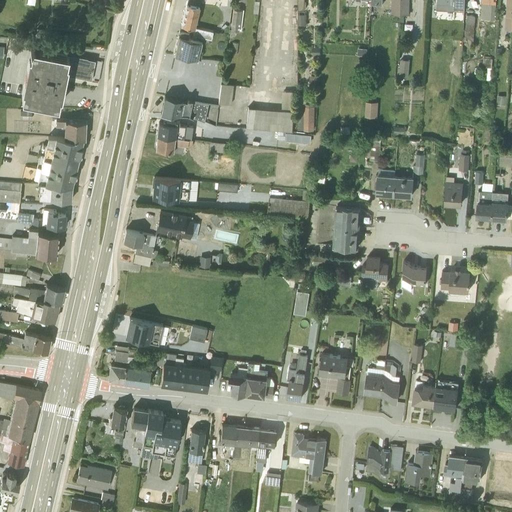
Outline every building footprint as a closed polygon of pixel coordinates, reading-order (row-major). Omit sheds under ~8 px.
[(186,0),(181,23),(181,24),(194,26),(199,5),(199,0),(186,0)] [(297,0),(298,25),(306,25),(306,14),(305,14),(305,11),(304,10),(304,9),(306,9),(306,1),(304,1),(303,0),(297,0)] [(390,0),(391,14),(409,14),(408,0),(390,0)] [(456,29),(463,30),(464,0),(437,0),(437,4),(454,6),(453,10),(457,10),(456,29)] [(481,0),(481,14),(495,14),(495,0),(481,0)] [(230,29),(228,29),(227,36),(234,36),(235,30),(240,30),(243,9),(233,8),(230,29)] [(466,15),(465,36),(474,36),(475,15),(466,15)] [(195,39),(196,35),(211,39),(213,31),(194,26),(192,38),(178,35),(174,54),(200,58),(202,49),(199,49),(201,40),(195,39)] [(91,79),(94,59),(31,46),(29,55),(28,55),(22,88),(23,88),(21,98),(57,105),(60,96),(65,74),(91,79)] [(409,76),(411,59),(401,58),(400,75),(409,76)] [(233,85),(232,85),(221,83),(218,103),(230,105),(230,104),(233,85)] [(306,103),(306,94),(297,94),(297,105),(298,105),(298,130),(313,130),(314,106),(313,106),(313,104),(306,103)] [(204,121),(208,102),(189,99),(188,101),(164,96),(160,112),(161,113),(185,114),(203,121),(204,121)] [(376,117),(377,102),(365,101),(364,116),(376,117)] [(292,131),(293,111),(293,110),(248,107),(245,128),(292,131)] [(85,120),(56,119),(56,126),(64,126),(64,137),(83,138),(85,138),(85,120)] [(156,134),(190,138),(191,126),(158,121),(156,134)] [(156,134),(155,148),(172,150),(172,151),(184,152),(185,146),(191,146),(192,139),(156,134)] [(76,163),(83,138),(64,137),(48,136),(42,161),(76,163)] [(381,138),(371,137),(371,140),(367,140),(366,157),(369,158),(369,161),(379,162),(381,138)] [(209,151),(230,153),(231,144),(210,141),(209,151)] [(469,150),(469,145),(463,145),(462,149),(460,149),(459,164),(469,165),(470,150),(469,150)] [(500,160),(511,161),(511,145),(501,145),(500,160)] [(424,154),(416,153),(415,165),(413,165),(413,172),(422,173),(424,154)] [(35,167),(33,178),(38,180),(37,183),(71,185),(76,163),(42,161),(40,168),(35,167)] [(477,212),(491,213),(493,186),(492,186),(493,178),(483,177),(483,176),(481,176),(480,176),(481,175),(483,175),(484,166),(476,166),(475,178),(482,178),(482,185),(479,185),(478,196),(477,196),(477,212)] [(395,170),(378,168),(376,193),(393,194),(395,170)] [(454,172),(447,171),(444,198),(461,199),(462,178),(454,177),(454,172)] [(395,175),(393,194),(411,195),(412,176),(395,175)] [(153,185),(152,196),(178,199),(178,198),(187,199),(189,179),(154,176),(153,177),(154,177),(154,185),(153,185)] [(0,199),(19,201),(21,182),(0,180),(0,199)] [(218,181),(218,189),(238,189),(238,181),(218,181)] [(72,185),(39,183),(38,197),(69,199),(69,200),(71,200),(72,185)] [(508,188),(493,187),(491,213),(507,214),(507,213),(511,213),(511,199),(508,199),(508,197),(507,197),(508,188)] [(309,200),(310,190),(303,189),(302,200),(269,197),(267,213),(307,217),(309,200)] [(360,207),(335,205),(332,246),(358,248),(360,207)] [(18,212),(17,222),(65,226),(66,213),(56,212),(57,209),(47,208),(47,209),(43,208),(42,218),(33,217),(33,214),(18,212)] [(159,209),(154,232),(157,233),(157,230),(190,237),(190,236),(196,237),(199,222),(193,221),(193,220),(191,219),(192,216),(186,215),(186,214),(159,208),(159,209)] [(150,255),(155,257),(157,250),(153,248),(156,235),(125,228),(123,240),(136,243),(133,261),(148,264),(150,255)] [(57,233),(58,233),(57,232),(28,229),(27,236),(11,235),(11,238),(0,237),(0,248),(55,255),(56,254),(55,253),(56,242),(57,242),(57,240),(56,240),(57,233)] [(5,250),(4,258),(14,258),(15,256),(26,256),(26,255),(38,256),(38,253),(5,250)] [(210,266),(210,255),(201,255),(200,265),(210,266)] [(314,255),(313,268),(325,268),(325,265),(338,266),(339,266),(340,257),(314,255)] [(380,263),(380,257),(367,257),(366,265),(362,265),(361,273),(366,279),(377,280),(377,281),(387,282),(388,263),(380,263)] [(403,260),(401,286),(411,286),(412,278),(426,279),(427,262),(403,260)] [(451,266),(443,266),(441,282),(449,283),(449,285),(449,288),(451,290),(459,290),(461,289),(461,286),(469,286),(470,266),(451,265),(451,266)] [(40,273),(28,269),(26,275),(38,279),(40,273)] [(21,275),(0,272),(0,281),(2,282),(2,283),(24,285),(26,276),(21,275)] [(351,276),(341,275),(340,276),(340,285),(350,286),(351,276)] [(61,301),(64,287),(46,282),(46,283),(44,290),(14,286),(13,295),(42,300),(43,298),(61,301)] [(307,313),(309,291),(297,290),(295,312),(307,313)] [(54,319),(58,301),(43,298),(42,300),(13,295),(11,303),(17,304),(16,311),(0,308),(0,317),(16,321),(16,320),(18,311),(54,319)] [(425,302),(420,306),(425,311),(430,306),(425,302)] [(129,316),(125,336),(158,343),(158,342),(166,343),(168,334),(170,326),(129,316)] [(450,316),(449,325),(457,325),(458,317),(450,316)] [(187,329),(186,334),(189,335),(188,337),(203,341),(206,328),(191,325),(190,330),(187,329)] [(460,327),(458,341),(470,342),(471,328),(460,327)] [(47,351),(50,336),(25,331),(23,337),(0,331),(0,340),(10,342),(47,351)] [(415,339),(413,355),(421,356),(423,340),(415,339)] [(123,380),(128,347),(128,346),(116,344),(115,349),(113,363),(110,363),(108,378),(123,380)] [(136,358),(137,349),(128,347),(123,380),(147,384),(150,364),(140,362),(140,366),(134,365),(135,358),(136,358)] [(286,396),(301,398),(307,355),(305,354),(306,349),(301,349),(300,354),(299,353),(296,368),(288,367),(287,378),(289,379),(286,396)] [(175,353),(164,351),(164,355),(162,366),(160,382),(176,384),(179,357),(175,356),(175,353)] [(321,352),(319,372),(330,373),(342,374),(341,377),(338,377),(336,391),(348,393),(350,379),(349,378),(350,366),(346,365),(348,357),(340,356),(340,355),(321,352)] [(162,366),(164,355),(156,354),(155,365),(162,366)] [(223,357),(210,355),(208,367),(221,370),(223,357)] [(182,361),(183,357),(179,357),(176,384),(205,388),(208,368),(185,365),(185,362),(182,361)] [(380,394),(385,360),(376,359),(375,367),(368,366),(367,372),(366,372),(363,391),(364,392),(380,394)] [(394,361),(385,360),(380,394),(398,396),(400,376),(399,376),(400,370),(393,369),(394,361)] [(244,393),(272,396),(274,382),(272,377),(266,377),(267,370),(259,369),(260,363),(249,361),(249,362),(248,367),(244,393)] [(233,381),(233,391),(244,393),(248,367),(238,366),(238,373),(230,372),(229,381),(233,381)] [(437,373),(433,400),(455,403),(459,376),(437,373)] [(414,380),(412,396),(422,398),(422,399),(433,400),(436,379),(425,377),(425,375),(416,374),(416,377),(415,381),(414,380)] [(37,400),(40,389),(15,383),(0,380),(0,393),(12,396),(15,397),(11,418),(3,417),(3,419),(0,418),(0,432),(29,438),(32,424),(34,416),(37,400)] [(499,385),(499,391),(507,392),(507,395),(511,394),(511,385),(500,385),(499,385)] [(118,406),(113,405),(112,415),(109,415),(108,423),(110,423),(111,423),(117,424),(114,441),(121,442),(126,407),(124,407),(124,405),(120,405),(118,406)] [(141,448),(147,408),(133,406),(130,424),(137,425),(135,439),(133,439),(133,446),(141,448)] [(162,411),(147,408),(142,443),(152,445),(151,451),(174,455),(180,420),(180,419),(165,417),(165,414),(165,413),(162,413),(162,411)] [(236,424),(221,422),(220,431),(218,431),(217,443),(225,444),(224,448),(233,449),(236,424)] [(236,424),(233,446),(250,448),(251,443),(258,443),(260,427),(236,424)] [(260,427),(256,460),(265,461),(267,444),(275,445),(276,429),(260,427)] [(190,428),(187,459),(200,461),(204,430),(190,428)] [(29,438),(0,432),(0,441),(5,442),(4,448),(9,450),(7,461),(23,465),(29,438)] [(302,436),(303,433),(295,432),(292,454),(300,455),(299,461),(309,463),(308,471),(309,471),(309,472),(319,473),(322,458),(323,458),(325,439),(316,437),(316,438),(302,436)] [(369,446),(366,469),(381,471),(382,465),(389,465),(391,444),(383,443),(382,447),(369,446)] [(408,456),(406,473),(421,475),(422,467),(431,468),(433,446),(416,444),(414,457),(408,456)] [(465,451),(449,448),(448,456),(445,456),(444,466),(453,468),(452,473),(451,473),(449,493),(460,495),(462,475),(462,473),(465,451)] [(483,453),(465,451),(462,473),(480,475),(483,453)] [(80,463),(76,480),(107,488),(111,469),(87,463),(86,465),(80,463)] [(197,463),(197,472),(204,472),(205,463),(197,463)] [(0,481),(0,485),(17,489),(19,480),(18,480),(19,476),(14,475),(15,473),(6,471),(5,474),(2,473),(0,481)] [(281,473),(267,471),(265,483),(279,485),(281,473)] [(462,475),(460,495),(471,495),(473,483),(471,483),(472,477),(462,475)] [(185,483),(179,482),(176,502),(183,503),(185,483)] [(102,490),(100,497),(112,500),(114,493),(102,490)] [(96,511),(99,502),(71,495),(69,504),(67,511),(96,511)] [(112,500),(102,498),(101,504),(104,505),(103,509),(110,510),(112,500)] [(296,501),(294,511),(317,511),(318,503),(296,501)] [(402,511),(403,503),(391,502),(390,511),(383,511),(384,510),(373,509),(372,511),(370,511),(367,511),(402,511)]
